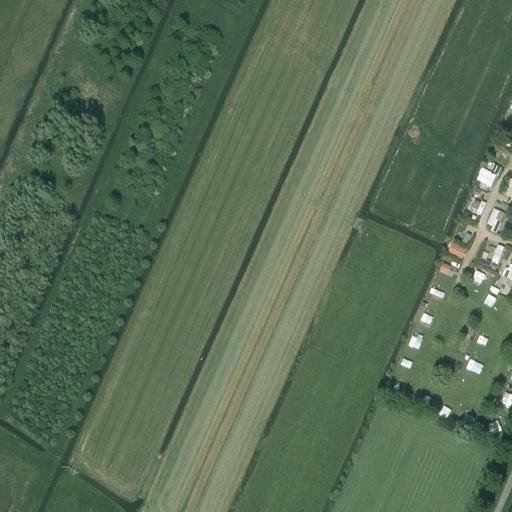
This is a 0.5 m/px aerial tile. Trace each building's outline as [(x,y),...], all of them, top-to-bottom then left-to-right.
[(481,169),(478,175),(479,175),(477,181),(491,187),(496,176),(497,177),(501,169),(500,168),(495,166),(491,173),(481,169)] [(477,212),(481,204),(475,201),(471,209),(477,212)] [(501,223),(505,215),(499,212),(494,210),(487,225),(492,228),(495,221),(501,223)] [(473,224),(476,218),(472,216),(471,220),(469,219),(468,222),(469,223),(473,224)] [(466,245),(471,237),(466,234),(462,243),(466,245)] [(452,245),(448,252),(462,259),(466,251),(452,245)] [(498,264),(504,249),(497,246),(491,262),(498,264)] [(483,268),(485,261),(480,259),(477,266),(483,268)] [(443,265),(440,272),(447,275),(450,268),(443,265)] [(511,281),(511,271),(508,270),(505,268),(502,277),(509,280),(511,281)] [(471,282),(482,286),(486,276),(475,272),(471,282)] [(450,382),(449,392),(459,394),(460,383),(450,382)] [(499,421),(487,423),(489,435),(501,432),(499,421)]
